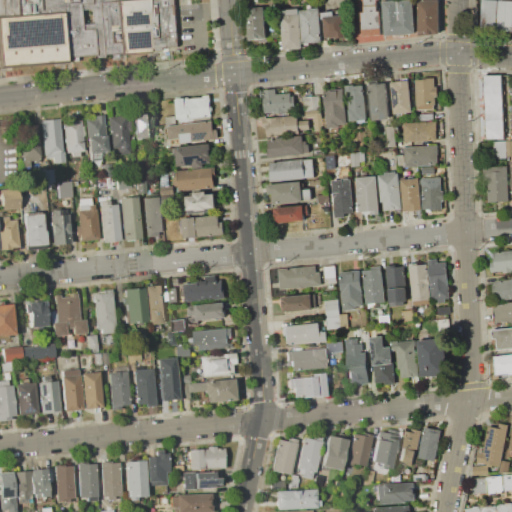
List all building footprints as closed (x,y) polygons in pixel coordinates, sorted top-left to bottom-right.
[(0,0),(0,63),(175,50),(172,0),(0,0)] [(363,34),(361,12),(364,11),(363,0),(376,0),(377,11),(380,11),(382,34),(363,34)] [(415,0),(382,1),(384,34),(416,33),(415,0)] [(420,0),(420,33),(441,33),(441,0),(420,0)] [(497,0),(496,31),(480,30),(481,0),(497,0)] [(498,0),(511,0),(511,32),(497,31),(498,0)] [(248,8),(264,7),(267,40),(249,40),(248,8)] [(301,10),(309,10),(309,9),(320,8),(322,42),(309,44),(309,45),(305,45),(303,43),(301,10)] [(281,10),(299,9),(303,48),(284,49),(281,10)] [(324,16),(327,40),(349,38),(345,13),(324,16)] [(485,75),(500,74),(504,138),(486,140),(485,75)] [(415,80),(435,79),(436,110),(415,111),(415,80)] [(393,115),(390,83),(408,81),(411,113),(393,115)] [(345,87),(350,124),(368,121),(362,84),(345,87)] [(372,122),(368,87),(387,85),(391,120),(372,122)] [(263,115),(262,91),(276,90),(276,95),(294,94),(295,113),(263,115)] [(176,98),(189,97),(189,98),(204,97),(204,95),(210,95),(211,105),(212,105),(213,111),(212,111),(212,116),(178,119),(176,98)] [(304,97),(306,118),(314,118),(315,131),(323,131),(320,95),(304,97)] [(326,128),(324,101),(344,100),(346,127),(326,128)] [(132,114),(150,113),(152,137),(134,138),(132,114)] [(106,153),(99,154),(100,162),(90,163),(89,155),(87,155),(84,120),(94,119),(93,116),(102,115),(106,153)] [(176,115),(176,123),(166,123),(166,116),(176,115)] [(106,118),(125,116),(129,155),(117,156),(116,148),(112,149),(111,145),(109,145),(106,118)] [(266,138),(264,119),(297,117),(298,122),(309,121),(310,131),(299,132),(299,135),(266,138)] [(39,120),(57,118),(62,162),(52,163),(51,158),(43,159),(39,120)] [(61,122),(80,120),(80,126),(83,126),(83,131),(81,131),(83,151),(78,152),(78,157),(71,157),(70,153),(65,153),(61,122)] [(179,123),(213,120),(214,129),(217,129),(218,139),(181,143),(181,139),(179,124),(179,123)] [(403,142),(402,122),(436,121),(436,141),(403,142)] [(181,139),(169,140),(168,126),(179,124),(181,139)] [(386,127),(388,147),(398,147),(394,126),(386,127)] [(269,158),(267,140),(302,137),(303,146),(309,146),(309,154),(269,158)] [(494,142),(505,141),(507,157),(494,158),(494,142)] [(176,147),(210,143),(212,162),(204,163),(204,167),(194,168),(193,164),(178,166),(176,147)] [(404,148),(438,147),(439,168),(404,169),(404,148)] [(350,168),(350,153),(359,153),(360,167),(350,168)] [(271,162),(314,158),(315,177),(271,181),(271,177),(272,177),(271,162)] [(132,161),(141,160),(142,174),(133,175),(132,161)] [(484,167),(507,166),(509,201),(488,202),(486,182),(483,182),(484,167)] [(178,170),(213,167),(215,187),(180,190),(178,170)] [(42,169),(51,168),(53,183),(44,184),(42,169)] [(159,172),(169,172),(170,186),(160,187),(159,172)] [(401,211),(397,175),(379,177),(382,202),(385,202),(386,212),(401,211)] [(358,213),(355,179),(375,177),(379,211),(358,213)] [(420,180),(440,178),(443,210),(424,212),(420,180)] [(87,179),(94,179),(95,191),(88,192),(87,179)] [(403,212),(400,180),(417,179),(420,211),(403,212)] [(135,181),(144,180),(146,194),(136,194),(135,181)] [(334,221),(332,181),(350,180),(352,220),(334,221)] [(56,183),(69,181),(71,197),(57,198),(56,183)] [(274,205),(273,195),(267,195),(266,186),(301,183),(303,203),(274,205)] [(160,185),(160,194),(172,194),(172,186),(160,185)] [(303,189),(304,200),(312,199),(311,188),(303,189)] [(18,208),(1,209),(0,192),(17,191),(18,208)] [(186,196),(195,195),(194,192),(207,191),(207,194),(215,193),(217,208),(207,209),(207,210),(196,211),(196,210),(188,210),(186,196)] [(117,198),(135,196),(139,239),(121,241),(117,198)] [(141,198),(160,196),(164,235),(145,237),(141,198)] [(316,204),(316,197),(327,196),(327,203),(316,204)] [(77,199),(89,198),(90,205),(94,204),(97,240),(79,241),(78,235),(75,236),(74,226),(77,226),(76,211),(78,211),(77,199)] [(97,202),(108,201),(108,205),(115,204),(119,241),(101,243),(97,202)] [(275,224),(274,209),(303,207),(304,222),(275,224)] [(48,211),(64,210),(64,214),(66,214),(68,244),(50,246),(48,211)] [(22,216),(40,214),(41,231),(43,231),(44,244),(23,246),(22,233),(23,232),(22,216)] [(196,217),(219,215),(221,234),(197,236),(196,217)] [(0,217),(7,217),(7,221),(16,220),(19,247),(10,248),(0,248),(0,217)] [(196,217),(197,236),(184,238),(182,218),(196,217)] [(494,251),(511,249),(511,272),(492,273),(491,262),(494,261),(494,251)] [(428,260),(432,300),(438,300),(438,303),(446,302),(445,298),(450,297),(446,263),(438,263),(438,259),(428,260)] [(409,266),(427,264),(431,303),(413,305),(409,266)] [(324,266),(335,265),(336,277),(325,278),(324,266)] [(363,270),(366,304),(385,302),(381,265),(372,266),(373,269),(363,270)] [(386,266),(389,307),(404,305),(404,301),(407,301),(404,266),(393,267),(393,265),(386,266)] [(279,269),(281,289),(321,285),(320,273),(317,273),(316,266),(279,269)] [(340,272),(361,270),(364,305),(357,306),(358,310),(343,311),(340,272)] [(184,283),(205,281),(205,276),(216,275),(217,280),(223,279),(225,298),(186,302),(184,283)] [(496,280),(511,278),(511,300),(497,303),(493,291),(493,284),(496,280)] [(144,286),(163,285),(166,323),(148,324),(144,286)] [(122,289),(143,287),(146,321),(126,323),(122,289)] [(168,287),(176,287),(178,301),(170,302),(168,287)] [(53,296),(58,295),(58,298),(70,297),(70,294),(76,293),(78,320),(83,320),(85,333),(71,335),(70,328),(64,329),(65,335),(51,337),(50,323),(55,322),(53,296)] [(91,295),(111,293),(115,333),(101,334),(100,328),(95,329),(91,295)] [(283,296),(284,312),(314,309),(314,305),(317,305),(316,294),(283,296)] [(324,301),(338,299),(339,314),(341,327),(327,329),(324,301)] [(23,304),(43,302),(46,325),(39,325),(40,329),(34,329),(33,326),(28,326),(27,313),(24,313),(23,304)] [(196,305),(225,302),(227,317),(197,320),(197,314),(196,306),(196,305)] [(494,307),(497,307),(498,305),(506,305),(510,303),(511,302),(511,323),(508,322),(500,322),(500,325),(496,325),(494,307)] [(0,305),(10,304),(13,334),(0,335),(0,305)] [(197,314),(189,315),(188,307),(196,306),(197,314)] [(402,310),(413,309),(414,319),(403,320),(402,310)] [(339,314),(347,313),(349,327),(341,327),(339,314)] [(171,320),(184,319),(185,330),(172,331),(171,320)] [(284,326),(319,323),(320,332),(326,331),(327,341),(288,345),(287,335),(285,335),(284,326)] [(194,330),(232,327),(232,337),(228,337),(229,348),(196,351),(194,330)] [(366,339),(358,339),(357,328),(365,328),(366,339)] [(493,330),(511,328),(511,348),(497,350),(497,338),(493,338),(493,330)] [(164,332),(173,332),(174,345),(165,346),(164,332)] [(85,336),(94,335),(95,343),(86,344),(85,336)] [(371,337),(375,383),(386,382),(386,385),(396,384),(393,346),(385,347),(384,336),(371,337)] [(419,341),(421,377),(446,376),(444,339),(419,341)] [(393,341),(399,340),(399,342),(416,340),(417,345),(416,345),(416,351),(417,351),(420,375),(402,377),(401,369),(399,369),(397,350),(394,351),(393,341)] [(328,342),(342,341),(343,349),(329,350),(328,342)] [(86,344),(95,343),(96,352),(87,354),(86,344)] [(21,360),(19,348),(50,344),(51,357),(21,360)] [(175,346),(181,345),(181,349),(188,349),(188,356),(176,357),(175,346)] [(0,349),(19,347),(19,348),(21,360),(9,362),(2,362),(0,349)] [(285,351),(322,348),(322,357),(325,356),(326,362),(323,363),(323,367),(290,371),(289,362),(286,362),(285,351)] [(346,350),(349,386),(369,384),(366,352),(361,352),(361,349),(346,350)] [(126,363),(126,352),(139,351),(140,362),(126,363)] [(198,356),(234,353),(234,364),(230,365),(231,375),(200,377),(198,356)] [(494,356),(511,354),(511,374),(495,377),(494,356)] [(156,359),(174,357),(177,399),(159,400),(156,359)] [(0,363),(2,362),(9,362),(10,371),(1,372),(0,363)] [(132,371),(152,369),(154,403),(135,404),(132,371)] [(60,376),(59,371),(76,370),(77,375),(78,375),(81,409),(62,411),(59,376),(60,376)] [(79,373),(98,371),(101,407),(82,408),(79,373)] [(106,373),(126,371),(129,404),(119,405),(119,409),(109,410),(106,373)] [(287,379),(310,377),(310,374),(322,373),(325,396),(293,399),(292,389),(288,389),(287,379)] [(176,375),(188,374),(189,382),(187,383),(178,383),(177,383),(176,375)] [(41,382),(41,376),(48,376),(48,381),(56,381),(58,411),(39,413),(36,383),(41,382)] [(201,381),(236,378),(237,389),(232,390),(233,400),(205,402),(205,394),(202,394),(202,391),(201,383),(201,381)] [(20,383),(20,379),(26,379),(26,383),(33,382),(36,412),(16,414),(14,384),(20,383)] [(7,385),(11,385),(14,420),(0,420),(0,380),(7,380),(7,385)] [(178,383),(187,383),(187,384),(188,392),(188,398),(179,398),(178,383)] [(187,384),(201,383),(202,391),(188,392),(187,384)] [(509,424),(500,466),(477,461),(480,451),(483,452),(489,425),(498,427),(499,422),(509,424)] [(425,426),(437,429),(436,432),(441,433),(436,461),(419,458),(425,426)] [(402,429),(412,431),(412,428),(421,430),(415,466),(396,463),(402,429)] [(389,470),(369,465),(377,431),(386,433),(387,429),(397,431),(389,470)] [(371,434),(364,468),(345,464),(351,433),(361,435),(362,432),(371,434)] [(346,436),(338,471),(320,467),(326,435),(335,437),(336,433),(346,436)] [(301,438),(311,439),(312,436),(320,437),(312,479),(300,477),(301,469),(295,468),(301,438)] [(276,440),(286,442),(287,438),(296,440),(288,476),(269,471),(276,440)] [(186,450),(205,449),(205,446),(214,446),(215,448),(222,448),(224,468),(187,471),(186,450)] [(145,457),(154,457),(154,451),(163,451),(163,453),(167,453),(168,473),(164,473),(165,485),(149,486),(149,482),(146,482),(145,457)] [(502,460),(510,461),(509,473),(500,472),(502,460)] [(123,462),(144,461),(146,496),(139,496),(139,502),(128,502),(128,497),(125,497),(123,462)] [(99,462),(108,462),(108,463),(118,463),(120,496),(113,496),(113,500),(103,500),(102,497),(101,497),(99,462)] [(75,463),(83,463),(83,465),(94,464),(96,496),(95,496),(95,501),(86,501),(85,497),(77,498),(75,463)] [(473,466),(489,464),(489,474),(474,475),(473,466)] [(52,466),(55,502),(60,502),(60,500),(72,499),(70,466),(58,467),(58,465),(52,466)] [(28,470),(50,469),(50,483),(46,483),(46,497),(33,498),(33,494),(29,494),(28,470)] [(364,470),(373,471),(370,486),(362,485),(364,470)] [(0,472),(10,471),(13,511),(6,511),(6,509),(0,509),(0,472)] [(12,472),(27,471),(28,498),(27,499),(27,503),(17,504),(17,499),(15,499),(15,498),(13,498),(12,472)] [(181,473),(218,471),(219,488),(182,490),(181,473)] [(290,475),(298,476),(296,488),(288,486),(290,475)] [(488,476),(502,475),(503,490),(495,491),(495,492),(489,493),(488,476)] [(314,476),(327,478),(325,488),(312,485),(314,476)] [(472,478),(486,477),(488,493),(481,493),(481,492),(473,492),(472,478)] [(379,484),(415,482),(416,502),(380,504),(380,503),(375,503),(374,485),(379,485),(379,484)] [(314,489),(315,508),(275,510),(273,491),(314,489)] [(175,497),(175,495),(209,494),(209,511),(176,511),(176,507),(169,507),(168,497),(175,497)] [(498,511),(498,505),(506,504),(505,502),(511,502),(511,511),(498,511)]
